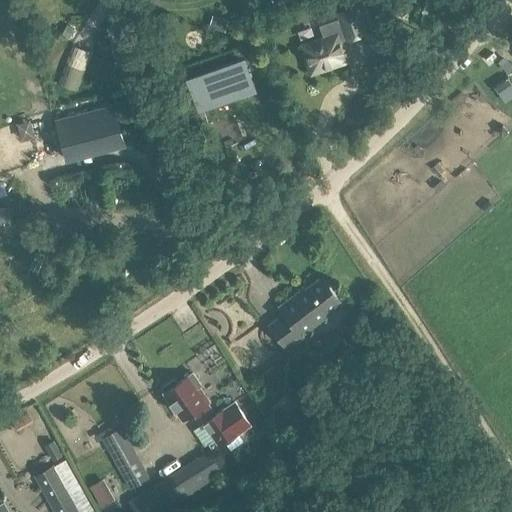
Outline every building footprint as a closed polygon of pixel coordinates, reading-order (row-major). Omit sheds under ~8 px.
[(333,68),(335,64),(347,60),(338,35),(345,32),(348,39),(366,33),(358,9),(339,15),(341,19),(320,26),(325,38),(303,46),(312,72),(324,68),(327,70),(333,68)] [(213,16),(210,28),(225,32),(228,20),(213,16)] [(268,25),(271,36),(286,31),(282,20),(268,25)] [(238,41),(186,60),(195,87),(248,68),(238,41)] [(68,160),(126,143),(114,105),(57,122),(68,160)] [(9,137),(0,140),(0,155),(14,151),(9,137)] [(283,315),(269,326),(287,350),(303,338),(301,335),(343,303),(324,278),(301,296),(298,292),(277,307),(283,315)] [(301,391),(302,391),(324,373),(315,361),(305,369),(302,365),(290,374),(293,377),(291,378),(301,391)] [(177,383),(174,380),(162,388),(183,421),(198,411),(204,421),(215,415),(208,404),(210,403),(201,389),(202,388),(193,373),(177,383)] [(236,401),(215,415),(204,421),(216,440),(209,444),(214,453),(221,448),(219,445),(251,425),(236,401)] [(274,430),(295,412),(286,402),(266,421),(274,430)] [(103,438),(130,487),(150,477),(123,428),(103,438)] [(150,511),(210,475),(199,457),(141,493),(150,511)] [(87,511),(60,463),(54,466),(79,511),(87,511)] [(79,511),(54,466),(54,465),(35,475),(55,511),(79,511)] [(0,511),(9,511),(4,501),(0,503),(0,511)]
